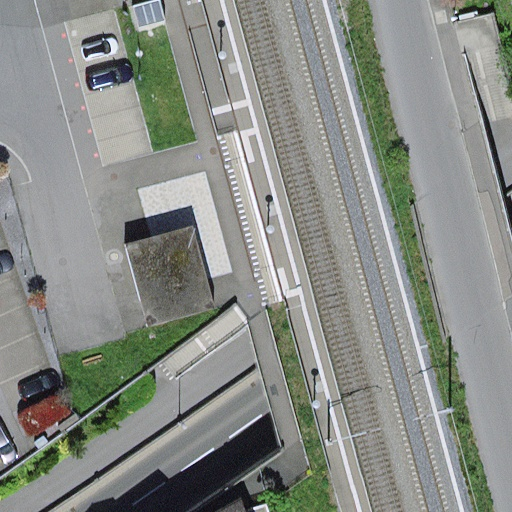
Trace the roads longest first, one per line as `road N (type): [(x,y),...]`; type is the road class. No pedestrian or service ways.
road 1 (secondary): [(124,511),(511,236)]
road 2 (unclassified): [(511,452),(397,0)]
